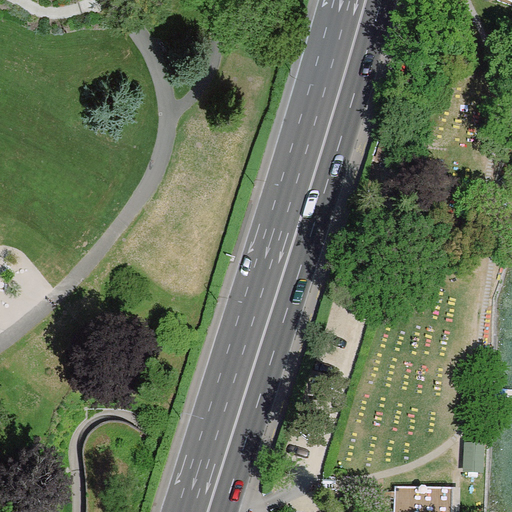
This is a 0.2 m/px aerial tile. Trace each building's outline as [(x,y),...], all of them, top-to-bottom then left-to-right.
[(246,141),(227,130),(217,147),(235,158),(246,141)] [(381,141),(376,157),(396,163),(401,147),(381,141)] [(484,447),(465,445),(463,475),(483,476),(484,447)] [(349,475),(331,476),(333,495),(350,494),(349,475)] [(452,511),(453,489),(396,487),(396,500),(395,511),(452,511)]
